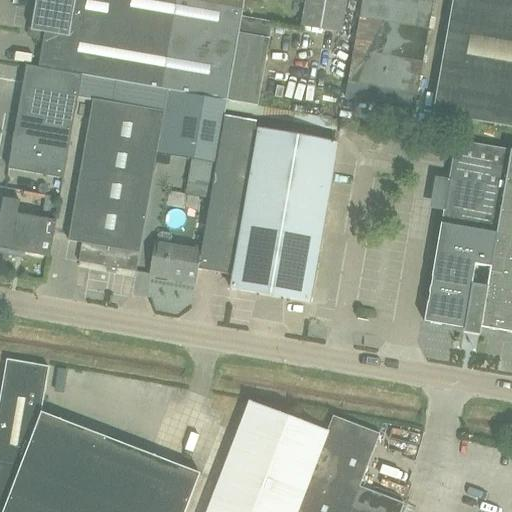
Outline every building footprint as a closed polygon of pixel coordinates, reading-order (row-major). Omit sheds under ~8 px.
[(34,11),(31,31),(44,33),(38,69),(161,90),(176,1),(171,0),(37,0),(35,11),(34,11)] [(171,0),(176,1),(161,90),(168,91),(227,101),(242,16),(244,0),(171,0)] [(305,0),(301,26),(341,33),(346,0),(305,0)] [(418,91),(433,0),(362,0),(349,79),(418,91)] [(511,0),(453,0),(434,114),(511,127),(511,0)] [(242,16),(227,101),(259,106),(273,23),(242,16)] [(26,67),(8,170),(63,179),(77,98),(93,101),(164,113),(168,91),(161,90),(38,69),(26,67)] [(212,188),(225,114),(227,101),(168,91),(164,113),(157,154),(190,160),(186,183),(212,188)] [(93,101),(68,241),(82,244),(79,262),(136,272),(157,154),(164,113),(93,101)] [(233,277),(259,131),(261,120),(225,114),(212,188),(201,250),(197,271),(233,277)] [(231,289),(310,303),(337,145),(259,131),(233,277),(231,289)] [(479,337),(481,328),(511,150),(456,141),(424,322),(464,329),(463,334),(479,337)] [(511,150),(481,328),(511,333),(511,150)] [(17,252),(50,257),(56,221),(18,215),(20,202),(3,199),(0,217),(0,253),(16,256),(17,252)] [(197,271),(201,250),(156,242),(150,275),(195,283),(197,271)] [(0,511),(185,511),(200,475),(41,413),(43,403),(49,368),(7,360),(0,398),(0,511)] [(401,511),(404,505),(403,504),(360,488),(380,435),(333,417),(327,432),(250,402),(238,433),(207,511),(401,511)]
